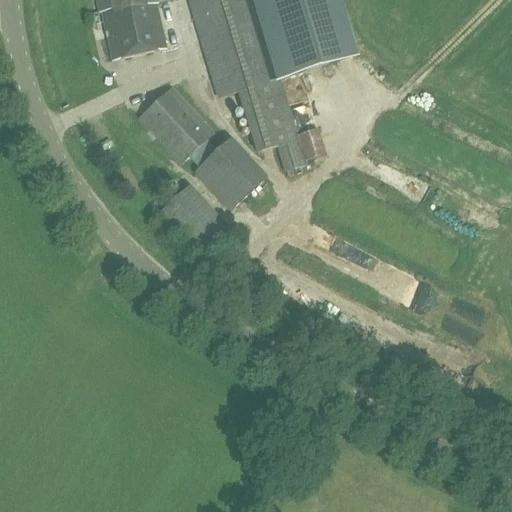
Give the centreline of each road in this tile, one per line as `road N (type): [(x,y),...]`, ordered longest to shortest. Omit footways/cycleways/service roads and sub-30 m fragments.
road 1 (unclassified): [(511,489),(158,280),(92,214),(47,146),(18,64),(9,0)]
road 2 (track): [(195,305),(499,0)]
